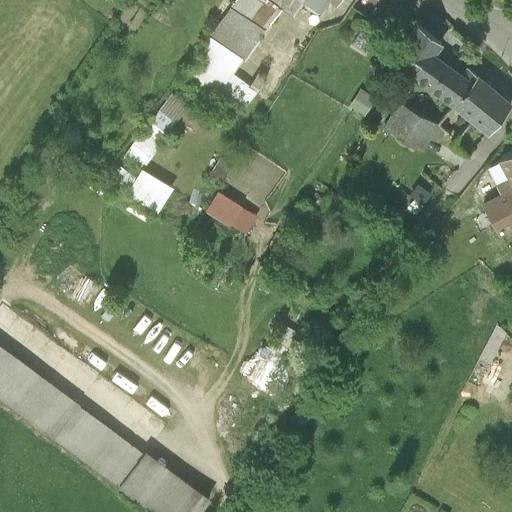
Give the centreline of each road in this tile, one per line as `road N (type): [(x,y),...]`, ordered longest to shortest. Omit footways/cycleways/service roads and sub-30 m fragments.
road 1 (track): [(229,511),(327,343),(511,119)]
road 2 (track): [(25,290),(189,398),(207,429),(225,511)]
